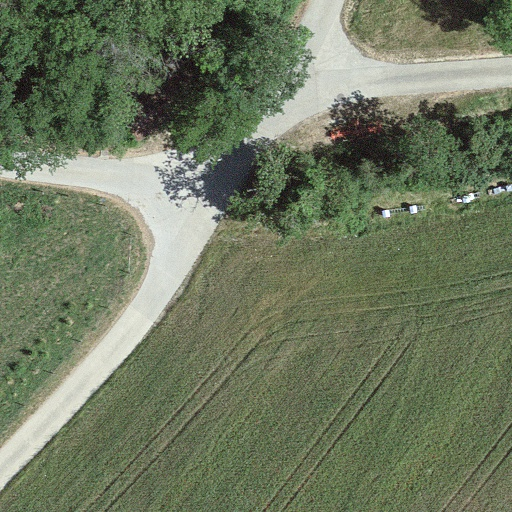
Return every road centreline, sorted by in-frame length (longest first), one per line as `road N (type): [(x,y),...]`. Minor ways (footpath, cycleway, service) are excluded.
road 1 (track): [(0,473),(168,278),(207,194),(303,94),(332,0)]
road 2 (track): [(207,194),(0,165)]
road 3 (track): [(303,94),(511,74)]
